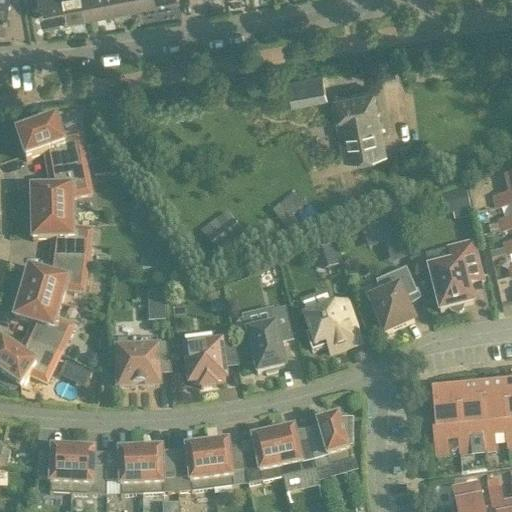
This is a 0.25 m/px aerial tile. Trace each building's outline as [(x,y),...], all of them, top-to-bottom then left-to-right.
[(39,5),(42,22),(55,20),(55,24),(66,22),(61,0),(25,0),(27,7),(39,5)] [(61,0),(66,22),(89,18),(84,0),(61,0)] [(84,0),(89,18),(111,14),(108,0),(84,0)] [(108,0),(111,14),(133,9),(131,0),(108,0)] [(156,5),(154,0),(131,0),(133,9),(156,5)] [(326,100),(322,74),(286,81),(291,106),(326,100)] [(333,99),(344,162),(385,155),(372,90),(332,97),(333,99)] [(26,164),(52,155),(55,173),(86,167),(80,136),(61,139),(56,124),(51,126),(50,123),(48,123),(43,123),(40,124),(36,125),(32,126),(30,127),(27,128),(23,131),(20,134),(21,137),(17,138),(26,164)] [(110,177),(117,176),(116,163),(109,164),(110,177)] [(59,191),(31,191),(31,196),(29,196),(28,198),(27,200),(26,203),(25,205),(24,208),(24,210),(23,213),(23,215),(23,218),(73,216),(73,202),(91,198),(86,167),(55,173),(59,191)] [(511,207),(511,206),(511,205),(511,204),(511,178),(506,180),(507,184),(510,196),(494,200),(496,211),(511,207)] [(465,193),(449,197),(455,220),(470,217),(465,193)] [(306,209),(296,195),(277,208),(287,222),(306,209)] [(511,204),(511,205),(511,206),(511,220),(499,223),(501,234),(511,231),(511,204)] [(243,238),(226,215),(200,234),(217,257),(243,238)] [(33,244),(60,243),(58,261),(88,265),(92,233),(74,231),(73,216),(23,218),(23,220),(24,223),(24,225),(25,228),(25,230),(26,233),(28,235),(30,239),(32,239),(33,244)] [(383,245),(399,238),(393,223),(377,230),(383,245)] [(429,272),(440,315),(449,313),(452,316),(456,317),(460,316),(462,314),(463,309),(473,307),(468,289),(483,285),(473,245),(449,252),(452,266),(429,272)] [(418,257),(421,269),(446,261),(442,249),(418,257)] [(320,255),(328,273),(341,268),(333,250),(320,255)] [(55,279),(29,271),(28,276),(25,275),(22,278),(20,280),(19,282),(17,285),(16,287),(15,289),(14,291),(13,294),(61,308),(65,294),(84,296),(88,265),(58,261),(55,279)] [(370,303),(384,337),(414,325),(404,302),(417,297),(406,271),(376,284),(381,298),(370,303)] [(14,321),(41,329),(33,346),(60,359),(74,330),(57,322),(61,308),(13,294),(13,296),(12,299),(12,301),(12,304),(12,306),(12,309),(12,311),(12,314),(13,316),(16,317),(14,321)] [(146,295),(147,323),(163,322),(162,295),(146,295)] [(277,372),(285,371),(278,341),(292,338),(285,310),(270,314),(274,329),(247,335),(257,377),(265,375),(266,378),(278,375),(277,372)] [(334,348),(336,355),(348,351),(345,344),(358,339),(347,310),(335,314),(334,310),(305,320),(310,336),(305,337),(312,355),(334,348)] [(214,384),(225,383),(224,375),(239,374),(231,334),(212,336),(213,348),(185,352),(190,387),(200,386),(201,391),(215,389),(214,384)] [(157,342),(117,343),(119,392),(159,390),(159,378),(172,378),(169,347),(157,348),(157,342)] [(2,347),(0,349),(0,385),(1,387),(3,388),(6,389),(10,391),(13,392),(15,392),(17,390),(21,392),(30,379),(47,387),(60,359),(33,346),(25,362),(2,347)] [(99,359),(95,356),(89,357),(86,361),(87,367),(91,370),(97,369),(100,364),(99,359)] [(64,363),(58,377),(82,388),(89,374),(64,363)] [(510,436),(505,388),(481,391),(486,438),(483,439),(484,455),(495,454),(494,437),(507,436),(510,436)] [(486,438),(481,391),(457,393),(462,441),(459,441),(460,457),(471,456),(470,440),(483,438),(483,439),(486,438)] [(446,442),(459,441),(462,441),(457,393),(432,395),(437,442),(434,442),(436,459),(447,458),(446,442)] [(317,427),(318,430),(306,433),(314,464),(313,464),(316,474),(351,464),(347,449),(352,449),(352,424),(339,424),(338,420),(317,427)] [(282,481),(316,474),(313,464),(314,464),(306,433),(285,438),(284,434),(273,437),(280,472),(282,481)] [(252,441),(252,445),(240,448),(245,475),(248,489),(282,481),(280,472),(273,437),(252,441)] [(228,449),(228,446),(207,448),(212,493),(234,490),(232,476),(245,475),(240,448),(228,449)] [(10,455),(0,448),(0,470),(7,471),(10,455)] [(177,497),(191,496),(212,493),(207,448),(185,451),(186,454),(174,456),(177,497)] [(50,483),(49,497),(71,498),(73,453),(51,452),(51,455),(38,455),(37,482),(50,483)] [(73,453),(71,498),(92,499),(106,500),(106,486),(107,458),(94,457),(95,454),(85,453),(73,453)] [(118,454),(119,458),(107,458),(106,486),(120,485),(120,499),(142,499),(140,453),(118,454)] [(140,453),(142,499),(177,497),(174,456),(162,456),(161,453),(152,453),(140,453)] [(456,511),(482,511),(478,487),(453,492),(456,511)] [(511,511),(511,504),(502,507),(499,491),(488,493),(491,510),(494,509),(494,511),(511,511)]
